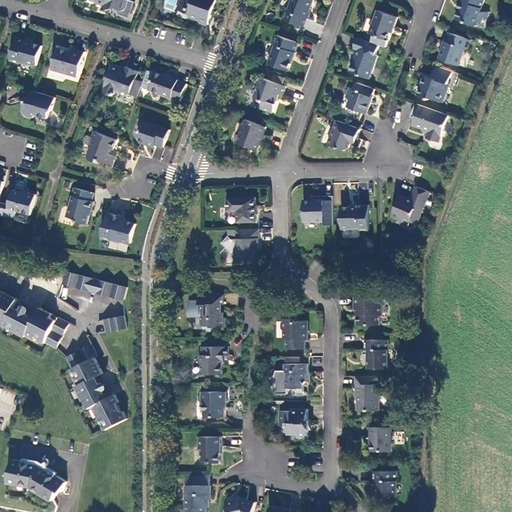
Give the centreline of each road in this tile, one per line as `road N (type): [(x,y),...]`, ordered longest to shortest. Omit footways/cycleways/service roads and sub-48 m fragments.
road 1 (residential): [(183,179),(157,282),(161,511)]
road 2 (residential): [(332,487),(332,305),(286,260)]
road 3 (residential): [(344,0),(285,174)]
road 4 (residential): [(222,68),(56,17)]
road 5 (residential): [(386,121),(382,171),(285,174)]
road 6 (residential): [(332,487),(291,484),(262,470),(250,418)]
